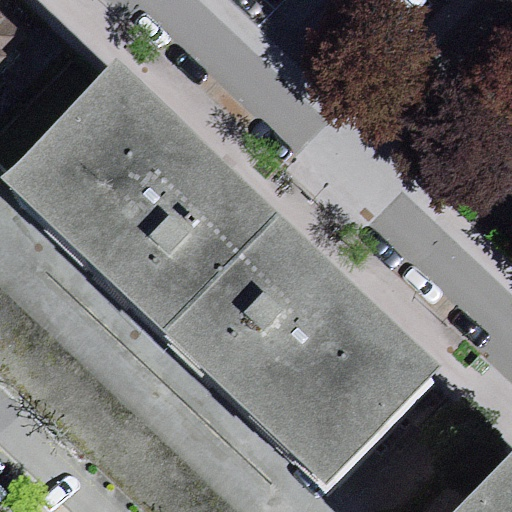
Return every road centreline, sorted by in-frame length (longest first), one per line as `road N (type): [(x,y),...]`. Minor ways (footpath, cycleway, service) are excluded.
road 1 (residential): [(352,184),(158,0)]
road 2 (residential): [(511,20),(352,184)]
road 3 (residential): [(352,184),(511,332)]
